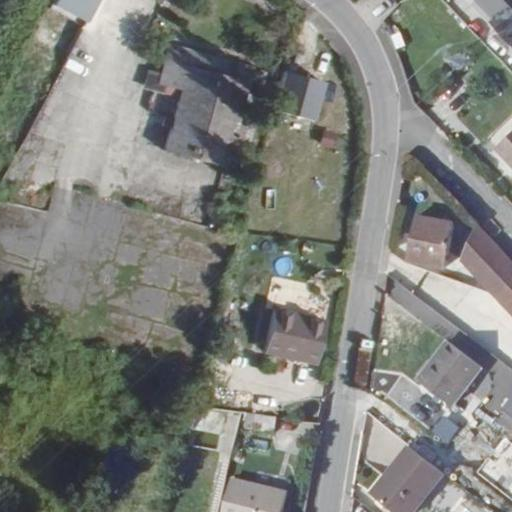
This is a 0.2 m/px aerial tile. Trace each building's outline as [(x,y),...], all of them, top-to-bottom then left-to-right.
[(46,0),(43,9),(80,26),(91,0),(46,0)] [(511,0),(465,0),(511,42),(511,0)] [(243,112),(252,58),(169,43),(164,69),(162,81),(184,85),(172,144),(236,154),(238,136),(249,137),(253,114),(243,112)] [(164,69),(150,67),(147,83),(166,87),(166,82),(162,81),(164,69)] [(306,121),(312,79),(272,74),(267,116),(306,121)] [(511,128),(487,151),(511,177),(511,128)] [(446,269),(455,224),(418,217),(408,261),(446,269)] [(464,258),(511,307),(511,258),(476,220),(464,258)] [(280,307),(270,348),(322,361),(332,319),(280,307)] [(428,386),(451,404),(480,365),(447,341),(419,379),(428,386)] [(419,398),(440,415),(451,404),(428,386),(419,398)] [(247,391),(227,387),(221,411),(242,416),(247,391)] [(511,395),(502,409),(511,416),(511,395)] [(255,409),(250,426),(282,432),(286,415),(255,409)] [(420,511),(447,477),(412,450),(375,500),(391,511),(420,511)] [(238,476),(228,511),(289,511),(295,490),(238,476)]
